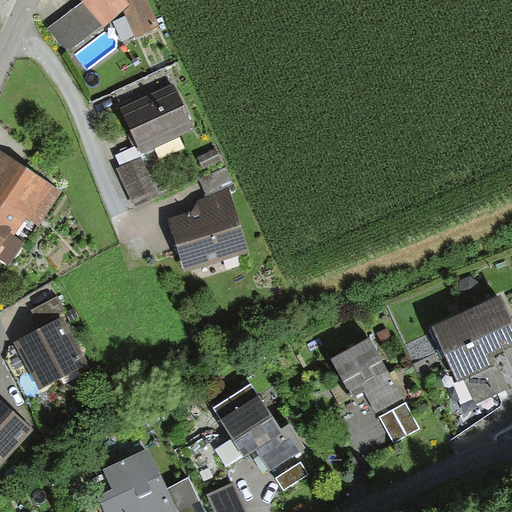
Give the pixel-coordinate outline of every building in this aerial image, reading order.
[(81,0),(101,19),(120,0),(81,0)] [(129,0),(123,3),(134,29),(152,22),(143,0),(129,0)] [(116,104),(137,148),(189,122),(168,79),(116,104)] [(32,217),(52,186),(0,153),(0,259),(7,264),(22,240),(2,227),(15,207),(32,217)] [(135,201),(156,190),(138,155),(117,165),(135,201)] [(203,191),(232,178),(225,162),(195,175),(203,191)] [(182,265),(240,249),(226,198),(168,214),(182,265)] [(27,306),(35,320),(61,305),(53,291),(27,306)] [(475,395),(493,387),(476,353),(511,334),(511,324),(495,292),(428,326),(453,374),(462,369),(475,395)] [(17,342),(36,376),(75,354),(56,320),(17,342)] [(375,406),(399,392),(365,333),(327,355),(349,392),(363,384),(375,406)] [(212,446),(223,463),(251,445),(265,467),(292,450),(246,379),(207,403),(228,436),(212,446)] [(374,416),(389,441),(417,424),(403,399),(374,416)] [(0,451),(22,428),(0,407),(0,451)] [(143,446),(104,465),(115,487),(92,498),(98,511),(112,511),(136,500),(142,511),(173,511),(175,511),(143,446)] [(297,458),(270,475),(278,488),(305,472),(297,458)] [(227,478),(203,493),(215,511),(231,511),(243,505),(227,478)]
